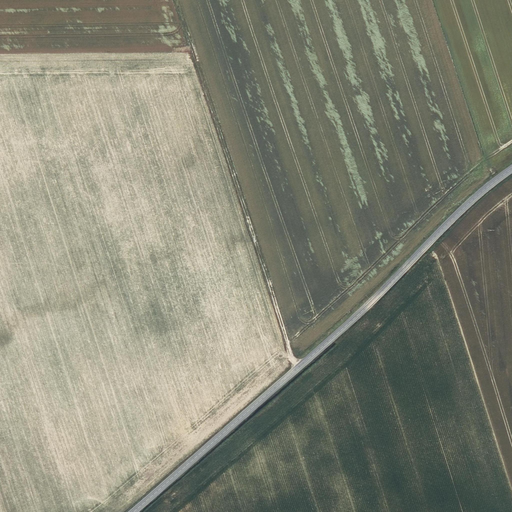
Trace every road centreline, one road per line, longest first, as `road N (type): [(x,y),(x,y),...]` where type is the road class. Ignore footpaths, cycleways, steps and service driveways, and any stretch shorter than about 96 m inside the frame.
road 1 (secondary): [(132,511),(511,167)]
road 2 (track): [(295,369),(176,0)]
